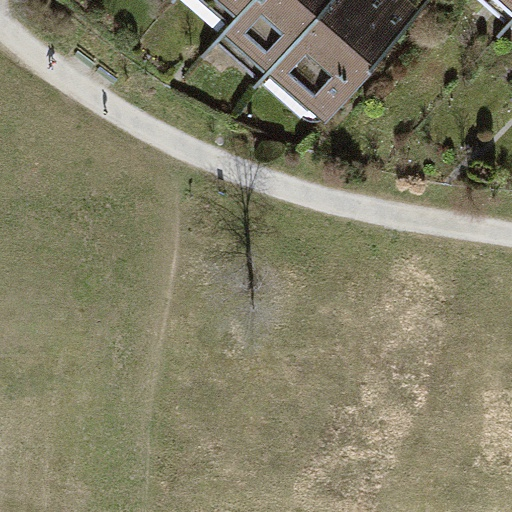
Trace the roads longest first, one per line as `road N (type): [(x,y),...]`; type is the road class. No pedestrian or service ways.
road 1 (track): [(0,14),(92,92),(210,159),(511,244)]
road 2 (track): [(159,511),(165,487),(207,465),(286,384),(339,282),(358,205)]
